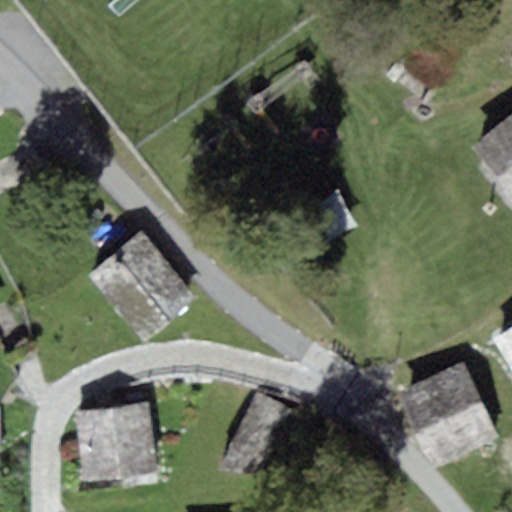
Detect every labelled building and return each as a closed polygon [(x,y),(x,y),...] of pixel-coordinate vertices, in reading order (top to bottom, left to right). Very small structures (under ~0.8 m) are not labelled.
[(511,113),(468,149),(511,202),(511,113)] [(197,302),(140,233),(86,276),(144,346),(167,327),(197,302)] [(511,327),(493,339),(511,370),(511,327)] [(465,366),(400,392),(430,466),(495,441),(465,366)] [(298,413),(257,393),(220,470),(261,490),(298,413)] [(147,405),(73,414),(81,482),(155,474),(147,405)]
